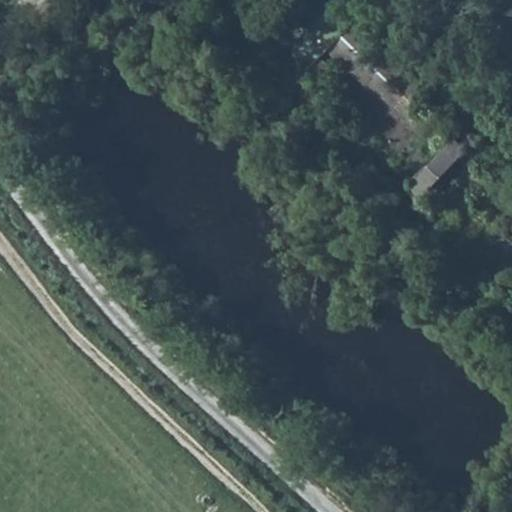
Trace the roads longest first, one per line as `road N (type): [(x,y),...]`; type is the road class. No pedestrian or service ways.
road 1 (unclassified): [(0,168),(124,329),(327,511)]
road 2 (track): [(187,0),(337,157),(381,177)]
